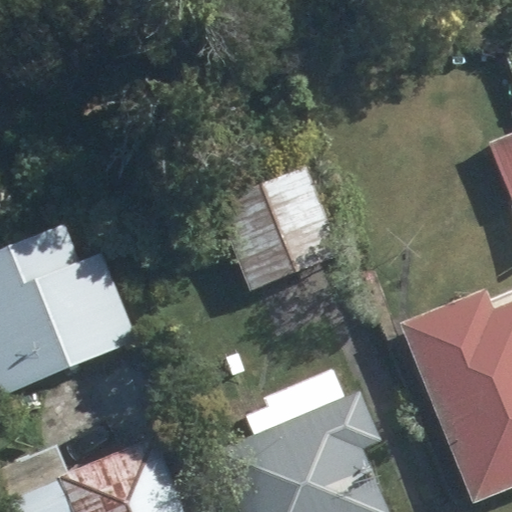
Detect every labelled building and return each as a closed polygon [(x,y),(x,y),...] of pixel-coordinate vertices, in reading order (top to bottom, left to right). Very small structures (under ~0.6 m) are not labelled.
[(511,133),(479,150),(508,211),(511,209),(511,133)] [(296,175),(205,212),(243,305),(334,267),(296,175)] [(50,235),(0,256),(0,401),(129,348),(90,263),(67,273),(50,235)] [(476,299),(391,332),(462,511),(466,511),(511,494),(511,304),(482,316),(476,299)] [(350,400),(205,460),(227,511),(373,511),(351,457),(370,448),(350,400)] [(172,511),(145,447),(59,482),(47,453),(0,472),(0,511),(172,511)]
